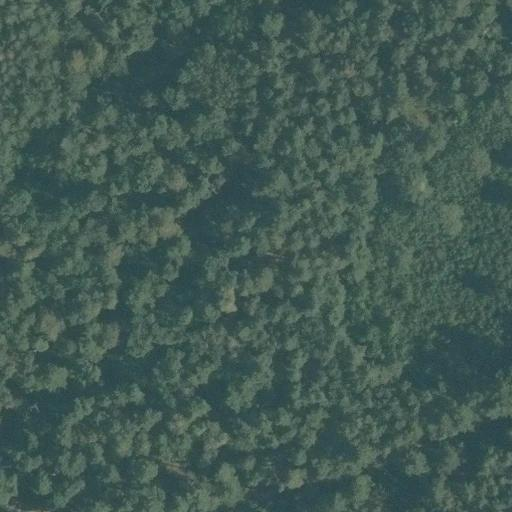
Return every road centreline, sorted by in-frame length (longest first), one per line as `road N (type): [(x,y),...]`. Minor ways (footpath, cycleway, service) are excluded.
road 1 (track): [(0,506),(184,505),(511,411)]
road 2 (track): [(300,0),(0,136)]
